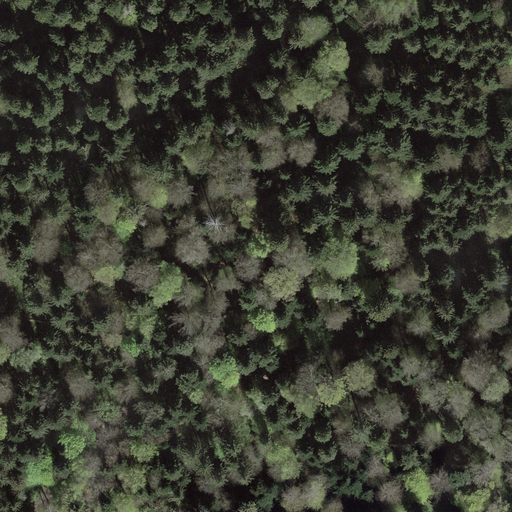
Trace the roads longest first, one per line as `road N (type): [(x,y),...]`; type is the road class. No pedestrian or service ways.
road 1 (track): [(32,511),(104,425),(401,198),(511,93)]
road 2 (track): [(297,0),(200,139),(126,407)]
road 3 (track): [(38,504),(75,495),(244,511)]
